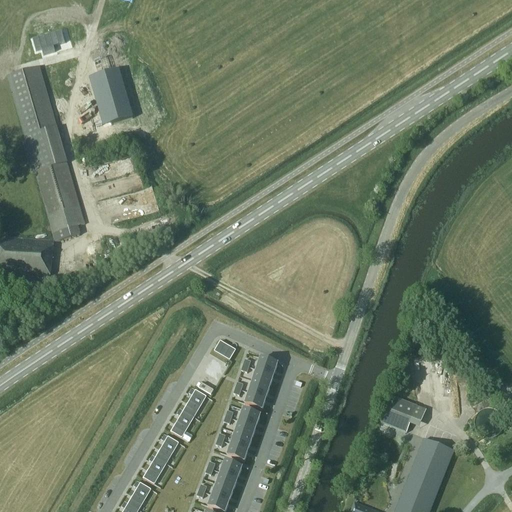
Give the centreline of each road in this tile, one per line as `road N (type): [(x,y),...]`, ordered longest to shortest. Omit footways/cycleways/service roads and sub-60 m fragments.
road 1 (primary): [(0,386),(511,48)]
road 2 (tertiary): [(335,379),(408,179),(457,123),(511,91)]
road 3 (residential): [(106,511),(217,326),(294,362)]
road 4 (track): [(347,349),(200,272)]
road 5 (residential): [(294,362),(241,511)]
road 6 (tertiary): [(288,511),(335,379)]
